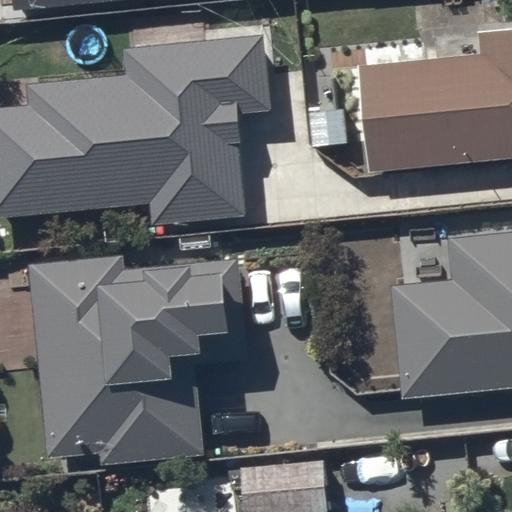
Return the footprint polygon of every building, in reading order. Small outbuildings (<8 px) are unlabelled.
[(482,47),(360,57),(368,162),(511,149),(511,19),(480,22),(482,47)] [(29,96),(0,98),(0,205),(37,203),(38,212),(63,211),(63,202),(149,196),(150,213),(249,207),(242,102),(271,100),(266,28),(125,37),(126,64),(27,71),(29,96)] [(391,276),(402,390),(511,379),(511,223),(451,230),(455,270),(391,276)] [(124,244),(27,254),(47,449),(101,443),(102,453),(204,442),(195,355),(249,349),(239,251),(193,256),(192,248),(147,253),(148,259),(126,262),(124,244)] [(326,453),(241,459),(244,511),(314,511),(314,505),(330,504),(326,453)]
